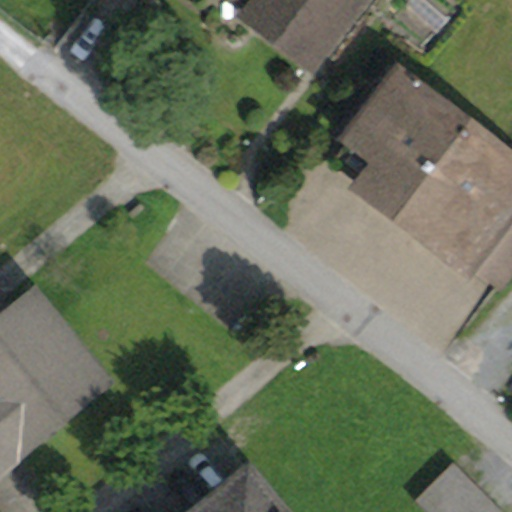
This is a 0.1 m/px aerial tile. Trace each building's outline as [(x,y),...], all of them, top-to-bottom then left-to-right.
[(252,0),(260,6),(251,17),(310,63),(358,0),(252,0)] [(511,168),(399,81),(333,166),(467,268),(511,209),(511,168)] [(511,269),(511,209),(467,268),(496,291),(511,269)] [(0,511),(0,434),(19,457),(106,384),(34,296),(0,323),(0,511)] [(0,472),(19,457),(0,434),(0,472)] [(416,503),(425,511),(499,511),(453,466),(416,503)] [(202,511),(280,511),(249,474),(202,511)]
